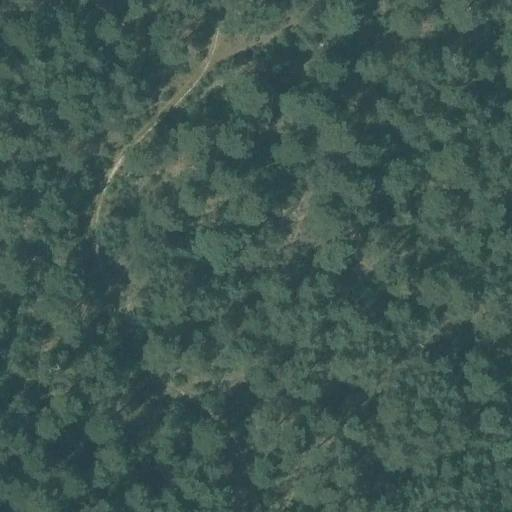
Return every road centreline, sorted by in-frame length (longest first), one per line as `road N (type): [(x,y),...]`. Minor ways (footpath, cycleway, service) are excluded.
road 1 (track): [(254,511),(251,477),(233,433),(137,378),(86,219),(88,187),(197,66),(209,36),(200,0)]
road 2 (track): [(511,55),(408,36),(209,36)]
